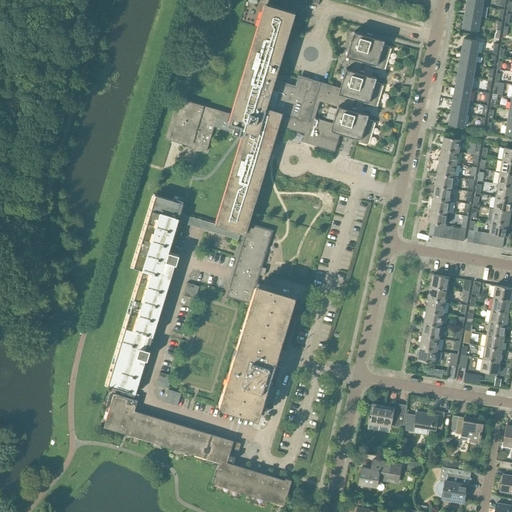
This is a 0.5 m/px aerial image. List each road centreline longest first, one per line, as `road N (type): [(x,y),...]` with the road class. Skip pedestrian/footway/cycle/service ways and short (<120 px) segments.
road 1 (residential): [(388,245),(446,0)]
road 2 (residential): [(499,403),(357,378)]
road 3 (residential): [(326,511),(357,378)]
road 4 (residential): [(357,378),(388,245)]
road 5 (residential): [(511,267),(388,245)]
